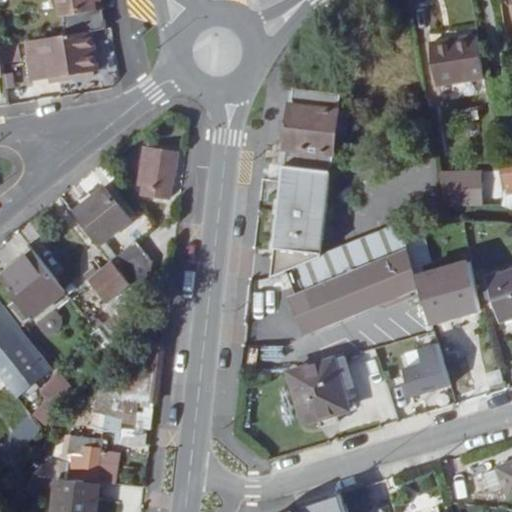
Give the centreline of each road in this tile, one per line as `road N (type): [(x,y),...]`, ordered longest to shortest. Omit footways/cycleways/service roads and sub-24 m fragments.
road 1 (tertiary): [(221,101),(225,140),(190,469)]
road 2 (residential): [(511,416),(274,488),(224,487),(190,469)]
